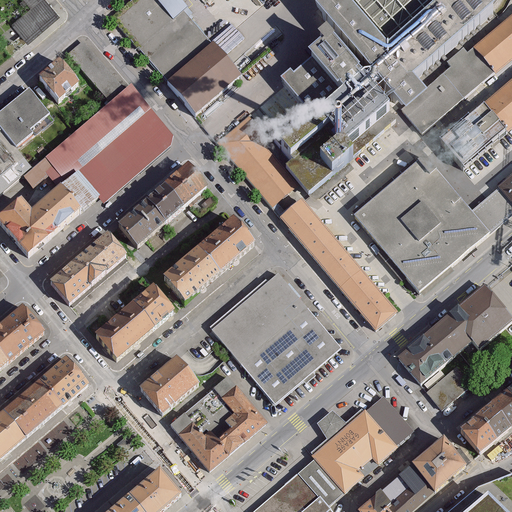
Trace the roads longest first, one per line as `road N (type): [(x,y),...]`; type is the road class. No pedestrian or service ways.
road 1 (residential): [(189,143),(25,284)]
road 2 (unclassified): [(114,388),(279,250)]
road 3 (primary): [(373,360),(210,497)]
road 4 (primary): [(509,245),(373,360)]
road 5 (residential): [(189,143),(84,17)]
road 6 (residential): [(373,360),(279,250)]
road 7 (residential): [(279,250),(189,143)]
